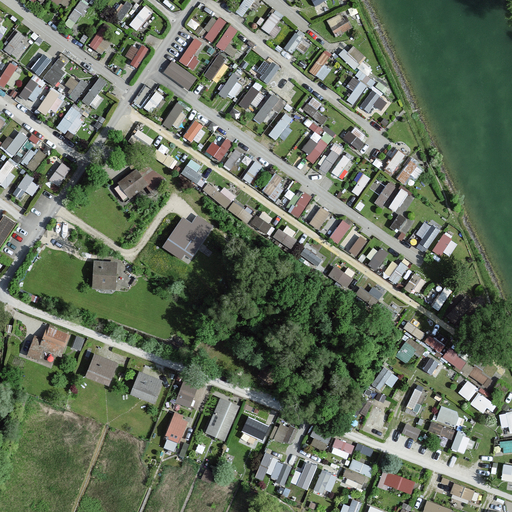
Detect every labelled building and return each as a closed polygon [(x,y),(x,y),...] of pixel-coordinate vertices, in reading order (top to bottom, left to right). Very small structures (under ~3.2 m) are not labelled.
[(74,29),(89,5),(80,0),(79,0),(65,23),(74,29)] [(125,0),(124,0),(116,15),(123,20),(132,4),(125,0)] [(243,0),(235,10),(242,16),(256,0),(243,0)] [(312,0),(319,15),(332,10),(327,0),(312,0)] [(129,22),(136,30),(153,13),(146,6),(129,22)] [(270,33),(284,15),(276,9),(262,26),(270,33)] [(344,12),(328,19),(335,36),(352,28),(344,12)] [(205,28),(210,30),(205,38),(226,51),(239,29),(213,14),(205,28)] [(90,45),(104,53),(115,34),(101,26),(90,45)] [(292,52),(303,37),(296,32),(285,47),(292,52)] [(17,58),(29,44),(17,33),(4,47),(17,58)] [(195,69),(200,58),(196,56),(203,41),(193,36),(180,62),(195,69)] [(305,39),(298,46),(304,51),(310,45),(305,39)] [(340,56),(357,71),(355,73),(371,87),(376,81),(368,74),(373,69),(363,61),(367,56),(352,43),(340,56)] [(149,48),(142,44),(139,48),(132,44),(125,56),(139,65),(149,48)] [(332,68),(326,64),(331,56),(324,51),(310,71),(324,80),(332,68)] [(212,80),(227,58),(220,52),(205,75),(212,80)] [(40,75),(52,59),(44,53),(32,68),(40,75)] [(62,68),(66,63),(60,58),(44,76),(55,86),(66,72),(62,68)] [(172,59),(163,72),(189,90),(198,78),(172,59)] [(261,78),(269,83),(280,65),(272,61),(261,78)] [(22,71),(8,64),(0,79),(0,81),(12,89),(22,71)] [(284,71),(273,86),(286,96),(297,81),(284,71)] [(68,93),(76,100),(88,86),(74,74),(66,83),(72,89),(68,93)] [(220,93),(233,100),(243,81),(231,74),(220,93)] [(83,99),(92,105),(108,81),(100,76),(83,99)] [(353,90),(347,99),(355,104),(367,84),(354,76),(347,86),(353,90)] [(19,96),(32,104),(44,86),(31,78),(19,96)] [(239,103),(247,109),(251,103),(257,106),(265,95),(259,90),(263,85),(256,80),(239,103)] [(385,89),(376,83),(361,106),(370,112),(375,104),(382,109),(387,100),(381,96),(385,89)] [(163,84),(158,89),(164,96),(170,91),(163,84)] [(137,98),(145,104),(155,91),(147,85),(137,98)] [(51,108),(56,112),(66,98),(51,88),(38,109),(47,114),(51,108)] [(157,90),(144,107),(152,113),(164,96),(157,90)] [(273,108),(279,112),(286,103),(273,92),(254,117),(261,123),(273,108)] [(312,96),(303,110),(325,123),(328,117),(318,110),(322,102),(312,96)] [(176,129),(188,108),(177,101),(164,122),(176,129)] [(75,134),(86,119),(71,107),(57,126),(66,133),(68,129),(75,134)] [(287,126),(293,118),(285,112),(271,132),(284,141),(292,129),(287,126)] [(320,134),(324,129),(314,121),(310,125),(320,134)] [(355,125),(345,138),(358,148),(368,136),(355,125)] [(327,126),(319,140),(311,136),(302,152),(317,161),(335,131),(327,126)] [(13,139),(9,136),(1,145),(12,156),(30,138),(21,130),(13,139)] [(220,146),(215,141),(207,148),(218,160),(235,144),(228,138),(220,146)] [(326,173),(344,148),(337,143),(319,168),(326,173)] [(31,147),(22,162),(35,170),(45,154),(31,147)] [(235,148),(226,165),(236,171),(246,155),(235,148)] [(394,174),(406,153),(398,148),(386,169),(394,174)] [(159,149),(154,156),(170,166),(175,158),(159,149)] [(338,176),(351,159),(345,154),(332,172),(338,176)] [(397,177),(408,186),(424,166),(412,157),(397,177)] [(10,171),(15,165),(8,159),(0,170),(0,183),(6,188),(16,175),(10,171)] [(255,160),(244,178),(252,182),(263,164),(255,160)] [(50,179),(58,186),(71,168),(63,162),(50,179)] [(198,184),(204,176),(188,164),(182,172),(198,184)] [(136,170),(117,184),(130,202),(149,187),(136,170)] [(273,196),(284,177),(274,172),(264,191),(273,196)] [(360,195),(371,176),(363,172),(352,191),(360,195)] [(13,193),(21,199),(27,191),(33,195),(41,184),(26,174),(13,193)] [(387,208),(395,185),(385,181),(377,204),(387,208)] [(225,187),(221,191),(209,182),(203,189),(227,208),(236,196),(225,187)] [(299,217),(313,196),(302,188),(287,209),(299,217)] [(398,212),(409,192),(401,188),(390,207),(398,212)] [(234,202),(230,209),(247,220),(251,213),(234,202)] [(321,205),(311,223),(320,229),(331,211),(321,205)] [(392,225),(399,230),(407,217),(400,213),(392,225)] [(4,214),(0,221),(0,247),(1,248),(17,222),(4,214)] [(190,227),(182,222),(164,247),(181,259),(184,254),(191,259),(212,227),(197,216),(190,227)] [(339,243),(352,225),(344,219),(330,236),(339,243)] [(432,224),(417,247),(426,252),(441,229),(432,224)] [(418,243),(424,234),(417,230),(412,238),(418,243)] [(433,250),(441,256),(455,237),(446,231),(433,250)] [(357,256),(368,239),(359,233),(348,250),(357,256)] [(370,263),(378,268),(389,252),(381,247),(370,263)] [(396,283),(409,267),(402,261),(389,277),(396,283)] [(117,263),(94,262),(93,290),(116,290),(117,263)] [(413,293),(423,278),(415,272),(405,287),(413,293)] [(444,286),(433,307),(440,311),(452,290),(444,286)] [(467,297),(447,314),(456,323),(475,306),(467,297)] [(382,300),(370,316),(385,328),(398,313),(382,300)] [(422,339),(426,333),(409,321),(404,327),(422,339)] [(42,344),(32,340),(27,357),(41,361),(44,352),(61,358),(69,334),(48,328),(42,344)] [(440,352),(445,344),(430,333),(425,341),(440,352)] [(410,364),(423,346),(410,336),(397,354),(410,364)] [(461,369),(468,359),(449,347),(442,357),(461,369)] [(118,364),(94,356),(86,378),(110,387),(118,364)] [(436,376),(443,364),(431,356),(423,369),(436,376)] [(476,364),(470,371),(486,387),(493,380),(476,364)] [(380,390),(386,382),(392,386),(400,377),(385,366),(372,383),(380,390)] [(272,368),(265,380),(272,384),(279,372),(272,368)] [(162,381),(139,373),(131,396),(154,404),(162,381)] [(470,400),(479,388),(468,380),(459,392),(470,400)] [(198,386),(184,381),(175,402),(189,408),(198,386)] [(417,416),(422,404),(417,402),(422,390),(416,387),(406,411),(417,416)] [(488,407),(493,410),(498,404),(478,391),(470,402),(484,412),(488,407)] [(239,406),(220,398),(205,434),(224,442),(239,406)] [(437,419),(456,426),(461,411),(442,405),(437,419)] [(367,425),(382,430),(388,412),(373,407),(367,425)] [(502,426),(510,425),(511,432),(511,411),(500,413),(502,426)] [(188,420),(174,414),(165,438),(179,443),(188,420)] [(268,434),(271,425),(247,414),(243,423),(268,434)] [(292,444),(298,429),(281,422),(275,438),(292,444)] [(405,424),(404,435),(419,437),(420,426),(405,424)] [(453,437),(454,427),(437,425),(436,435),(453,437)] [(457,431),(452,448),(466,452),(471,435),(457,431)] [(350,458),(355,444),(336,437),(331,452),(350,458)] [(511,439),(502,440),(503,452),(511,450),(511,439)] [(372,455),(374,449),(362,444),(359,450),(372,455)] [(267,476),(287,482),(292,464),(272,458),(267,476)] [(353,458),(349,468),(370,476),(374,466),(353,458)] [(502,480),(511,480),(511,464),(504,463),(502,480)] [(207,469),(203,478),(211,481),(215,472),(207,469)] [(307,469),(301,488),(308,490),(315,472),(307,469)] [(315,487),(331,493),(338,475),(323,469),(315,487)] [(412,494),(417,480),(384,469),(380,483),(412,494)] [(455,482),(451,492),(472,501),(476,490),(455,482)] [(304,504),(308,491),(300,489),(296,502),(304,504)] [(353,498),(351,505),(343,502),(340,511),(358,511),(362,501),(353,498)] [(427,501),(424,511),(426,511),(451,511),(453,507),(427,501)]
